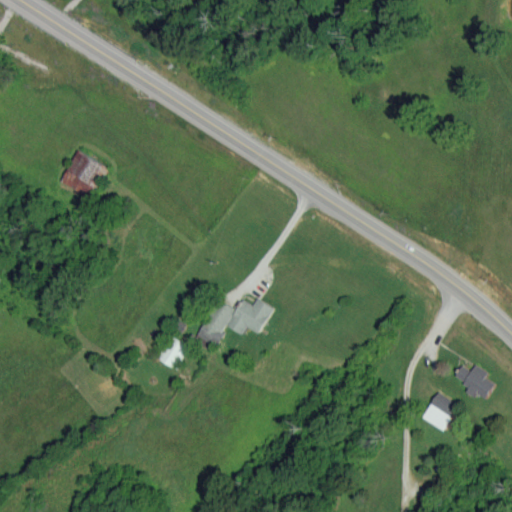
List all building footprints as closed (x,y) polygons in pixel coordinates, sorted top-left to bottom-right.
[(62,181),(92,199),(110,167),(81,150),(62,181)] [(275,307),(258,298),(255,304),(243,299),(229,326),(244,334),(248,326),(261,333),(275,307)] [(237,308),(218,299),(199,336),(218,346),(237,308)] [(191,345),(170,335),(159,359),(180,368),(191,345)] [(457,377),(471,386),(469,390),(487,400),(497,383),(487,377),(490,372),(477,364),(473,371),(464,365),(457,377)] [(445,430),(461,405),(439,392),(424,417),(445,430)]
